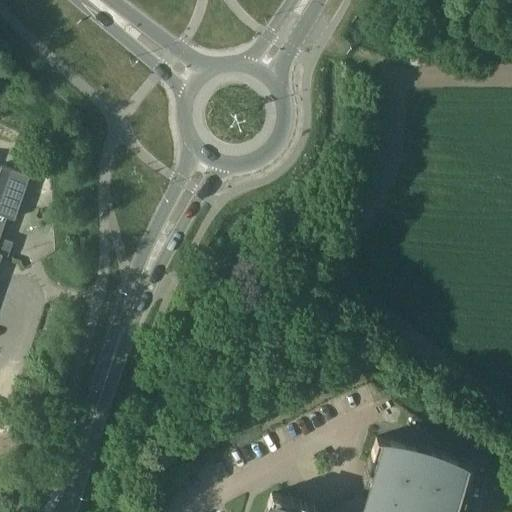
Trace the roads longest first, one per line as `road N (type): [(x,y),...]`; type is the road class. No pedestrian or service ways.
road 1 (tertiary): [(66,511),(140,281),(207,161)]
road 2 (primary): [(207,161),(238,168),(275,146),(285,112),(260,72)]
road 3 (primary): [(194,81),(92,0)]
